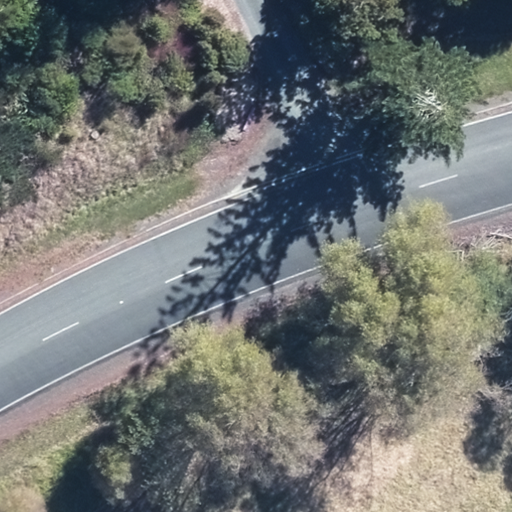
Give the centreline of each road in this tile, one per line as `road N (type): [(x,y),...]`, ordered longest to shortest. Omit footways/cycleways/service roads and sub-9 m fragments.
road 1 (tertiary): [(0,366),(158,286),(343,210),(511,162)]
road 2 (track): [(343,210),(259,0)]
